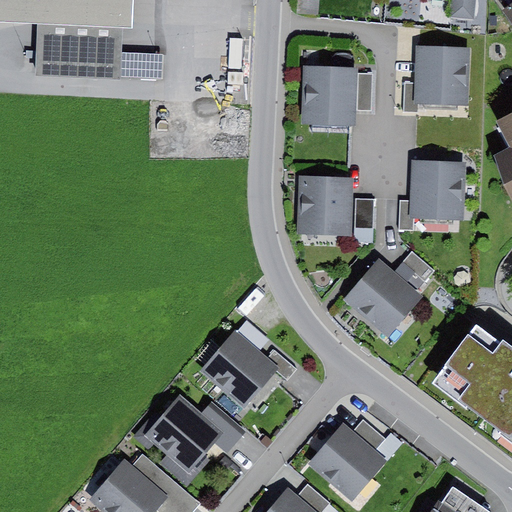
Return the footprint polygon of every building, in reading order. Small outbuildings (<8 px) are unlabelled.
[(0,0),(0,13),(40,15),(37,71),(164,78),(166,52),(121,50),(123,22),(132,22),(133,0),(0,0)] [(472,48),(419,46),(416,103),(469,105),(472,48)] [(359,70),(307,67),(303,123),(355,127),(359,70)] [(365,69),(365,104),(376,104),(377,69),(365,69)] [(511,111),(494,120),(506,145),(489,153),(511,201),(511,111)] [(468,164),(414,160),(409,221),(464,225),(468,164)] [(357,184),(304,180),(300,235),(353,238),(357,184)] [(423,301),(381,264),(345,304),(388,341),(423,301)] [(511,356),(478,331),(436,386),(511,443),(511,356)] [(280,372),(238,335),(203,375),(244,412),(280,372)] [(183,396),(148,432),(189,471),(224,435),(183,396)] [(348,426),(313,467),(354,502),(389,461),(348,426)] [(129,463),(94,501),(105,511),(158,511),(169,500),(129,463)] [(317,511),(292,489),(270,511),(317,511)] [(456,511),(438,499),(429,511),(456,511)]
